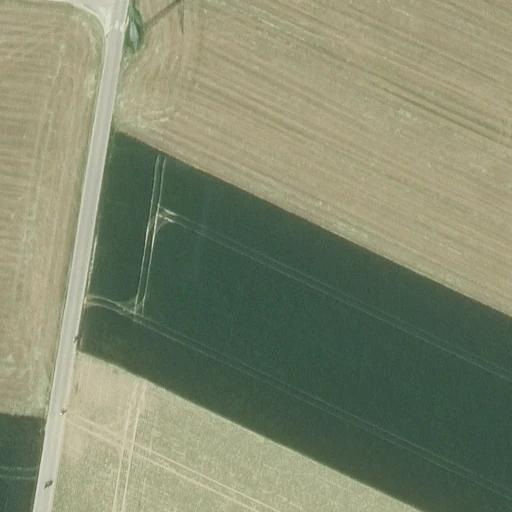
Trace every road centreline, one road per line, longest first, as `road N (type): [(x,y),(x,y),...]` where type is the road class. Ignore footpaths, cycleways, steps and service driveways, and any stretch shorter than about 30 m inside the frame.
road 1 (track): [(138,15),(58,511)]
road 2 (track): [(0,0),(138,15)]
